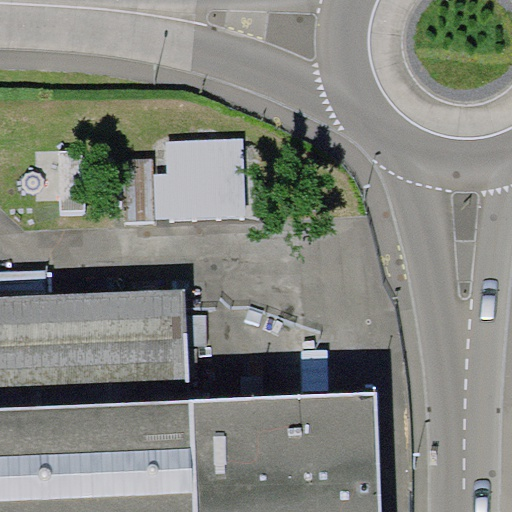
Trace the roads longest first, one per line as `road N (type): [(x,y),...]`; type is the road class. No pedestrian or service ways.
road 1 (unclassified): [(465,511),(469,166)]
road 2 (primary): [(342,16),(41,0)]
road 3 (primary): [(342,16),(340,53),(369,121),(432,162),(469,166)]
